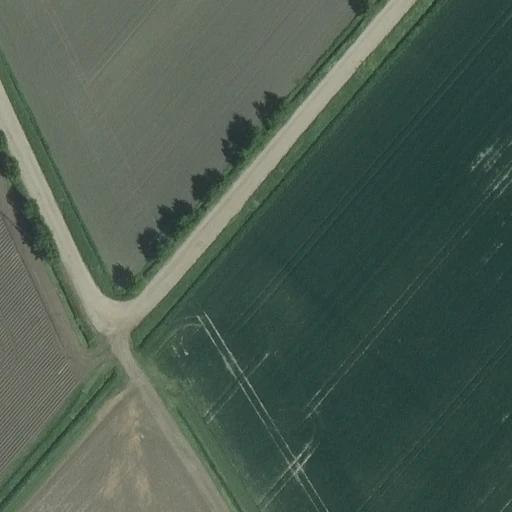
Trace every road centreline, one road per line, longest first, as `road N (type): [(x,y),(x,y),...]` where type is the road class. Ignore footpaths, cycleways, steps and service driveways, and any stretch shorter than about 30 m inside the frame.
road 1 (track): [(0,103),(103,314),(137,321),(412,0)]
road 2 (track): [(124,316),(119,347),(221,511)]
